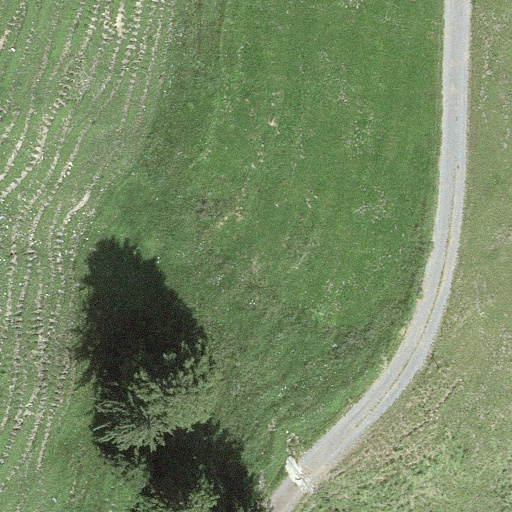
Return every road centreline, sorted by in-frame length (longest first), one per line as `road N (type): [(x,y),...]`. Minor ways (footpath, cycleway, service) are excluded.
road 1 (track): [(460,0),(447,256),(421,338),(394,384)]
road 2 (track): [(394,384),(278,511)]
